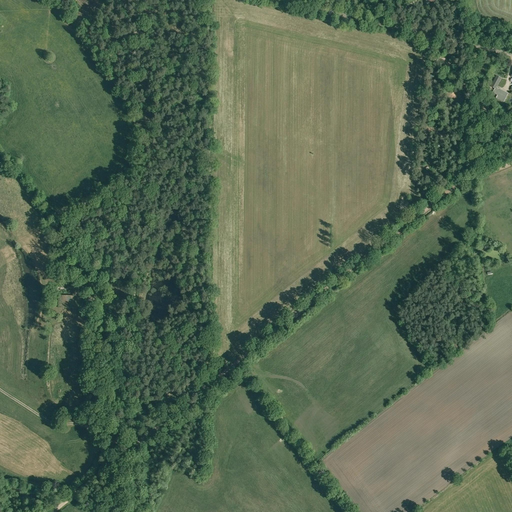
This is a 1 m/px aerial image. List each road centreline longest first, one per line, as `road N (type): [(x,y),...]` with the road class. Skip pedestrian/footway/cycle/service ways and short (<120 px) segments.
road 1 (track): [(209,384),(458,182),(511,161)]
road 2 (unclassified): [(511,54),(280,0)]
road 3 (track): [(209,384),(206,147)]
road 4 (track): [(113,436),(91,289)]
road 5 (track): [(421,33),(511,134)]
road 6 (track): [(113,436),(61,424),(0,385)]
